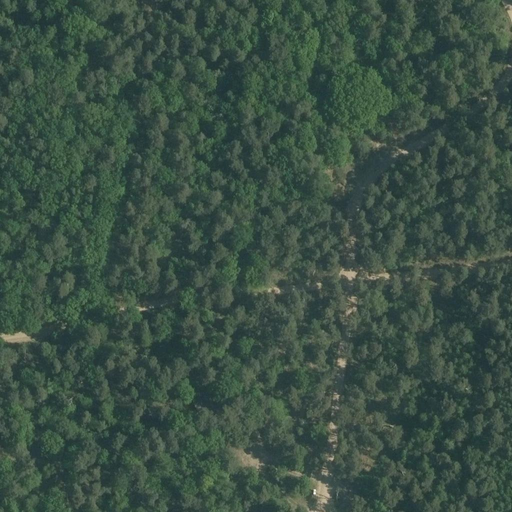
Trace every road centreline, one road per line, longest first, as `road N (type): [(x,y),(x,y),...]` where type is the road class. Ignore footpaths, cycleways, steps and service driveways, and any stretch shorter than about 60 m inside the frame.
road 1 (track): [(511,71),(481,103),(370,173),(354,194),(345,336),(319,511)]
road 2 (track): [(0,337),(169,300),(511,263)]
road 3 (track): [(39,511),(40,331)]
